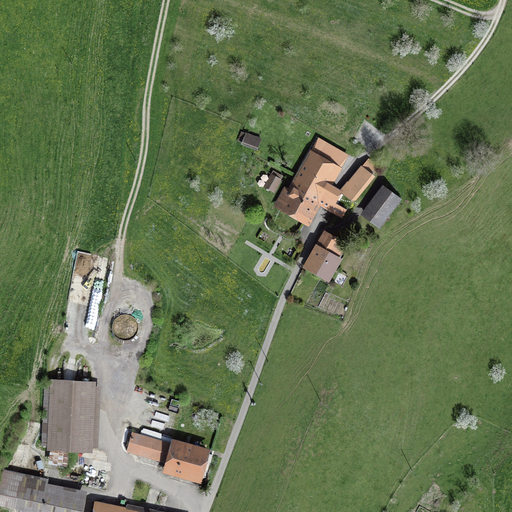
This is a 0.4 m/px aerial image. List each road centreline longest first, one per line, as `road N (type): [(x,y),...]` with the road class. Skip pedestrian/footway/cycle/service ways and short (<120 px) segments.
road 1 (unclassified): [(335,192),(282,299),(205,511)]
road 2 (track): [(165,0),(113,290)]
road 3 (track): [(502,0),(461,70),(355,164),(335,192)]
